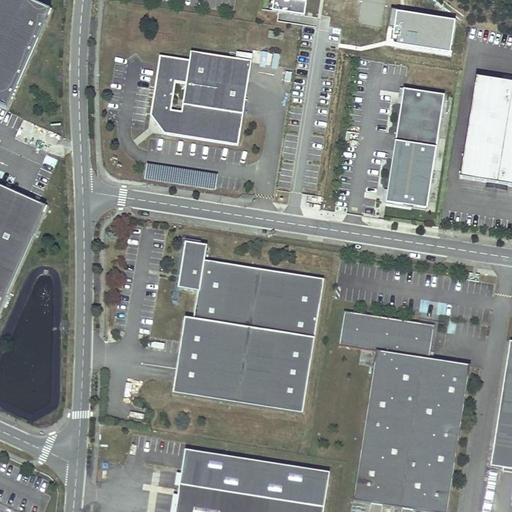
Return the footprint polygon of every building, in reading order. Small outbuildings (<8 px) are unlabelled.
[(0,0),(0,106),(6,109),(50,11),(25,0),(0,0)] [(274,0),(273,11),(303,16),(305,0),(274,0)] [(347,0),(344,26),(401,35),(406,0),(347,0)] [(238,146),(252,57),(236,55),(192,48),(190,56),(160,51),(159,56),(150,117),(163,136),(238,146)] [(252,57),(253,50),(238,48),(236,55),(252,57)] [(511,84),(478,79),(462,178),(511,186),(511,84)] [(410,100),(411,91),(403,90),(402,99),(410,100)] [(397,197),(396,206),(426,211),(444,97),(411,91),(410,100),(402,99),(387,196),(397,197)] [(0,309),(47,208),(38,205),(0,187),(0,309)] [(396,206),(397,197),(387,196),(385,204),(396,206)] [(302,415),(324,278),(219,261),(221,246),(199,242),(191,296),(211,300),(206,328),(197,326),(186,397),(302,415)] [(376,351),(353,501),(422,511),(447,511),(470,366),(429,360),(435,326),(344,312),(339,345),(376,351)] [(511,470),(511,342),(510,342),(490,467),(511,470)] [(322,511),(324,509),(328,478),(184,456),(179,486),(175,511),(322,511)]
